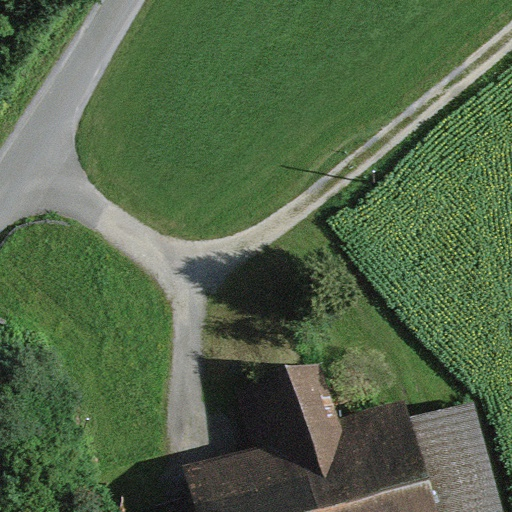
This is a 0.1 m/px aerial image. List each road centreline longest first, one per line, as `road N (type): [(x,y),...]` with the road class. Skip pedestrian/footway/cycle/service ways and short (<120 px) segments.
road 1 (track): [(511,39),(205,284),(45,160)]
road 2 (unclassified): [(136,0),(0,229)]
